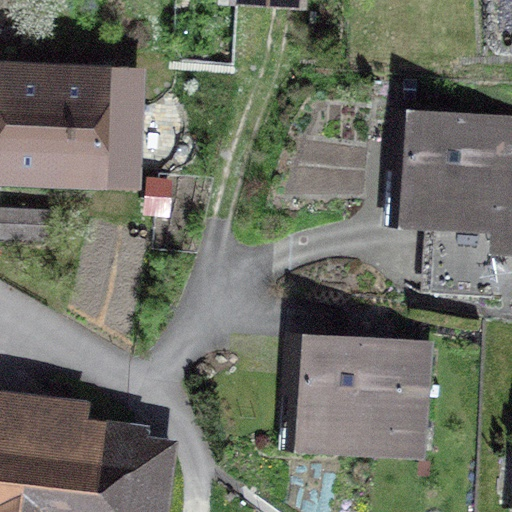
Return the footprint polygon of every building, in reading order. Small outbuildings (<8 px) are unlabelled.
[(0,0),(0,44),(22,46),(24,0),(0,0)] [(7,84),(5,162),(95,165),(95,177),(133,178),(136,75),(96,74),(96,87),(7,84)] [(436,208),(430,296),(493,302),(496,258),(511,258),(511,124),(402,116),(396,205),(436,208)] [(2,211),(2,240),(51,242),(52,212),(2,211)] [(299,340),(293,431),(333,433),(332,444),(426,451),(434,349),(402,347),(405,313),(342,308),(339,343),(299,340)] [(0,511),(157,511),(165,452),(154,436),(0,418),(0,511)]
